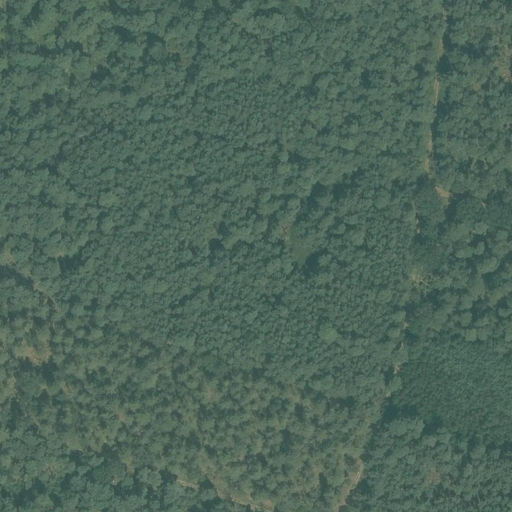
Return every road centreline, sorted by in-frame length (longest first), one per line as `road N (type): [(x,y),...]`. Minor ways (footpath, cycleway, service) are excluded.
road 1 (track): [(27,426),(62,227),(62,91),(52,66),(7,48),(0,37)]
road 2 (track): [(0,438),(18,427),(40,429),(277,511)]
road 3 (track): [(443,0),(417,226)]
